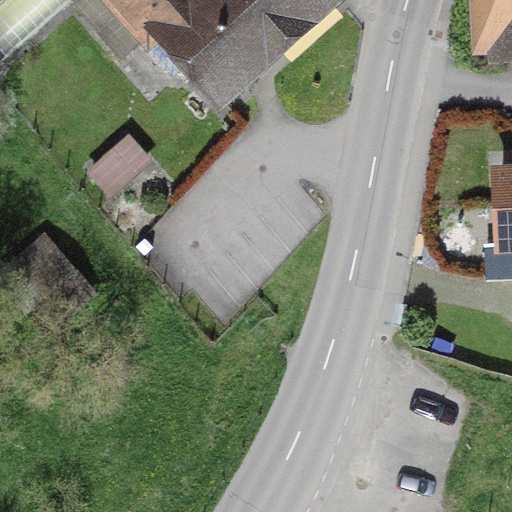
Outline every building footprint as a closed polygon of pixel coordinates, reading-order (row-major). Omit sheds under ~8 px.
[(97,0),(147,57),(155,50),(220,121),(353,2),(350,0),(97,0)] [(511,0),(490,0),(493,46),(511,44),(511,0)] [(128,136),(87,174),(112,201),(153,163),(128,136)] [(503,247),(511,246),(511,175),(501,176),(503,247)] [(80,280),(44,235),(0,270),(0,286),(29,321),(80,280)]
